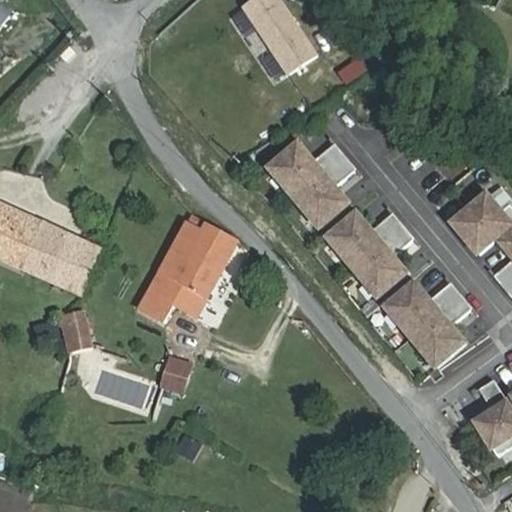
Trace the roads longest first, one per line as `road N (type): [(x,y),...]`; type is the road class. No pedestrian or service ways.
road 1 (residential): [(115,24),(134,120),(309,297),(406,422)]
road 2 (residential): [(511,327),(334,115)]
road 3 (residential): [(406,422),(511,344)]
